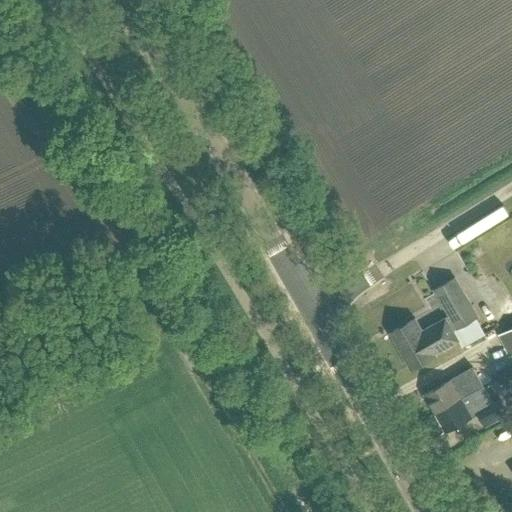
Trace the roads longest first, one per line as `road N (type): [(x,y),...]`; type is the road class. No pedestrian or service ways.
road 1 (track): [(0,91),(261,511)]
road 2 (tertiary): [(312,311),(116,0)]
road 3 (unclassified): [(312,311),(511,187)]
road 4 (tertiary): [(424,511),(312,311)]
